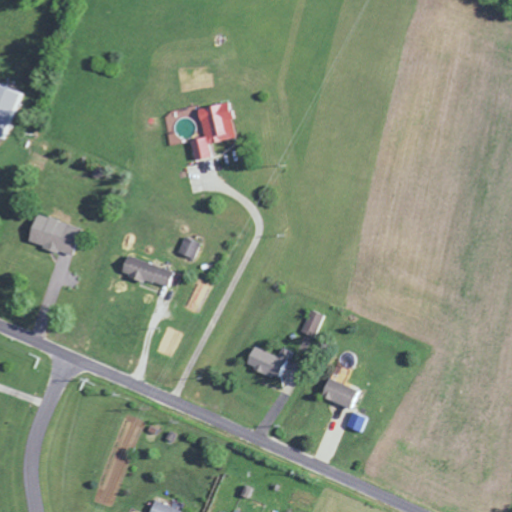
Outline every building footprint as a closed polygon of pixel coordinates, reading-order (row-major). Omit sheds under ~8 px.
[(0,138),(18,94),(0,86),(0,138)] [(236,139),(230,103),(199,108),(204,138),(191,140),(194,160),(212,158),(209,143),(236,139)] [(71,256),(79,228),(36,214),(27,242),(71,256)] [(178,252),(194,258),(200,242),(185,236),(178,252)] [(166,288),(172,270),(126,254),(120,272),(166,288)] [(323,313),(309,309),(304,329),(318,333),(323,313)] [(277,376),(284,356),(252,344),(245,365),(277,376)] [(357,388),(328,377),(321,396),(350,407),(357,388)] [(366,416),(352,411),(348,426),(362,430),(366,416)] [(186,511),(154,499),(148,511),(186,511)]
